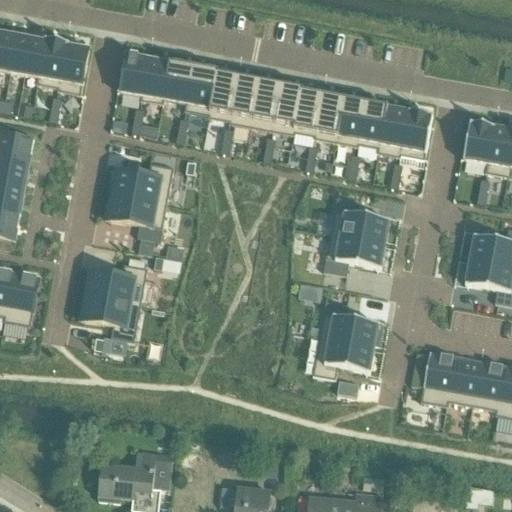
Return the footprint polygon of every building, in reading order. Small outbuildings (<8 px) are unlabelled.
[(4,38),(0,57),(0,76),(11,78),(18,40),(4,38)] [(18,40),(11,78),(25,81),(32,43),(18,40)] [(32,43),(25,81),(39,83),(46,45),(32,43)] [(46,45),(39,83),(60,87),(67,49),(68,47),(47,43),(46,45)] [(67,49),(60,87),(83,91),(90,53),(67,49)] [(128,61),(121,99),(142,103),(149,65),(128,61)] [(149,65),(142,103),(164,107),(171,68),(149,65)] [(171,68),(164,107),(187,111),(194,73),(171,68)] [(194,73),(187,111),(211,115),(217,79),(218,77),(194,73)] [(211,115),(210,118),(232,121),(239,83),(217,79),(211,115)] [(239,83),(232,121),(253,125),(260,87),(239,83)] [(260,87),(253,125),(274,129),(281,91),(260,87)] [(281,91),(274,129),(295,133),(302,97),(302,95),(281,91)] [(295,133),(295,135),(316,139),(323,101),(302,97),(295,133)] [(323,101),(316,139),(337,143),(344,105),(323,101)] [(59,116),(62,104),(54,102),(51,114),(59,116)] [(344,105),(337,143),(359,147),(366,109),(344,105)] [(14,107),(6,106),(4,118),(11,119),(14,107)] [(32,123),(34,111),(26,109),(24,121),(32,123)] [(366,109),(359,147),(380,151),(387,113),(366,109)] [(387,113),(380,151),(401,155),(408,117),(387,113)] [(57,127),(59,116),(51,114),(49,126),(57,127)] [(134,126),(142,127),(144,115),(136,114),(134,126)] [(408,117),(401,155),(425,159),(432,121),(408,117)] [(181,124),(179,136),(186,137),(189,125),(181,124)] [(140,139),(142,127),(134,126),(132,138),(140,139)] [(464,159),(463,164),(487,169),(494,131),(470,126),(466,151),(464,159)] [(487,169),(485,178),(492,179),(509,182),(511,165),(511,133),(494,131),(487,169)] [(231,147),(233,136),(225,134),(223,146),(231,147)] [(186,137),(179,136),(176,148),(184,149),(186,137)] [(0,137),(0,164),(28,169),(32,143),(0,137)] [(267,143),(265,155),(273,156),(275,145),(267,143)] [(231,147),(223,146),(221,157),(229,159),(231,147)] [(318,153),(310,151),(308,163),(316,165),(318,153)] [(265,155),(263,166),(271,168),(273,156),(265,155)] [(350,172),(358,173),(360,161),(352,160),(350,172)] [(314,177),(316,165),(308,163),(306,175),(314,177)] [(0,164),(0,189),(23,194),(28,169),(0,164)] [(324,174),(331,175),(333,167),(326,166),(324,174)] [(188,168),(186,180),(194,182),(196,170),(188,168)] [(395,168),(393,180),(401,182),(403,170),(395,168)] [(117,175),(112,200),(158,208),(162,184),(172,186),(174,173),(151,169),(149,181),(117,175)] [(358,173),(350,172),(348,184),(356,185),(358,173)] [(401,182),(393,180),(390,192),(398,193),(401,182)] [(489,185),(481,184),(479,196),(487,197),(489,185)] [(0,189),(0,214),(19,218),(23,194),(0,189)] [(487,197),(479,196),(477,208),(485,209),(487,197)] [(112,200),(108,225),(140,231),(138,243),(161,247),(163,234),(153,233),(158,208),(112,200)] [(337,203),(335,216),(344,218),(340,242),(386,250),(390,225),(358,219),(360,207),(337,203)] [(0,241),(14,244),(19,218),(0,214),(0,241)] [(470,263),(470,264),(511,271),(511,234),(509,234),(506,246),(474,240),(470,263)] [(326,264),(324,277),(347,281),(349,269),(381,275),(386,250),(340,242),(336,266),(326,264)] [(11,256),(13,244),(4,243),(2,254),(11,256)] [(164,263),(156,261),(154,273),(162,275),(164,263)] [(130,263),(128,271),(143,273),(145,265),(130,263)] [(468,276),(465,290),(497,295),(495,308),(511,310),(511,271),(470,264),(470,266),(469,272),(468,276)] [(91,276),(86,301),(95,303),(132,309),(136,286),(145,288),(148,274),(143,273),(128,271),(125,270),(123,282),(91,276)] [(0,274),(0,321),(5,323),(13,277),(0,274)] [(5,323),(4,327),(31,332),(40,282),(13,277),(5,323)] [(81,305),(78,320),(82,321),(82,326),(114,332),(112,344),(134,348),(137,334),(128,332),(132,309),(95,303),(86,301),(85,306),(81,305)] [(326,305),(324,318),(334,320),(329,345),(375,353),(379,328),(347,322),(349,309),(326,305)] [(100,342),(97,354),(105,355),(108,343),(100,342)] [(315,369),(313,382),(335,386),(338,374),(370,379),(375,353),(329,345),(324,370),(315,369)] [(424,393),(421,407),(448,412),(449,407),(457,362),(430,357),(430,360),(429,365),(427,373),(426,381),(424,393)] [(418,358),(416,366),(428,368),(430,360),(418,358)] [(457,362),(449,407),(467,411),(473,412),(481,366),(457,362)] [(416,366),(415,374),(427,376),(428,368),(416,366)] [(481,366),(473,412),(496,416),(505,370),(481,366)] [(496,416),(495,421),(511,423),(511,371),(505,370),(496,416)] [(415,374),(413,382),(425,385),(427,376),(415,374)] [(412,391),(424,393),(425,385),(413,382),(412,391)] [(337,398),(357,401),(359,389),(340,386),(337,398)] [(101,470),(98,506),(120,508),(121,503),(134,505),(133,511),(134,511),(159,511),(162,490),(154,489),(157,459),(137,457),(135,474),(101,470)] [(362,493),(383,495),(384,483),(384,482),(380,482),(364,480),(362,493)] [(468,491),(467,499),(466,504),(465,511),(478,511),(480,493),(468,491)] [(269,511),(271,497),(238,494),(236,511),(269,511)] [(356,505),(310,500),(308,511),(381,511),(382,500),(357,498),(356,505)]
